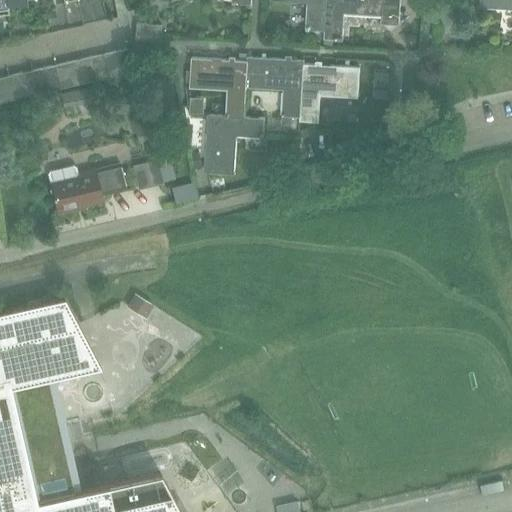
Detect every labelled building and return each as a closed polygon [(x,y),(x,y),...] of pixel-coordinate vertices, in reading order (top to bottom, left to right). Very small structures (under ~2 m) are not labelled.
[(95,23),(89,0),(84,0),(78,2),(83,25),(95,23)] [(102,0),(89,0),(95,23),(107,20),(102,0)] [(270,0),(270,1),(308,3),(307,30),(324,31),(326,31),(327,0),(270,0)] [(400,0),(327,0),(326,31),(324,31),(324,39),(343,40),(345,13),(382,15),(381,23),(399,25),(400,0)] [(511,0),(480,0),(480,7),(511,8),(511,0)] [(83,25),(78,2),(66,4),(72,28),(83,25)] [(72,28),(66,4),(55,7),(57,19),(60,31),(72,28)] [(60,31),(57,19),(50,21),(52,32),(60,31)] [(52,32),(50,21),(42,23),(44,34),(52,32)] [(44,34),(42,23),(34,24),(37,36),(44,34)] [(159,41),(160,24),(135,23),(134,40),(159,41)] [(37,36),(34,24),(26,26),(29,38),(37,36)] [(29,38),(26,26),(18,28),(21,40),(29,38)] [(21,40),(18,28),(11,30),(13,41),(21,40)] [(131,72),(126,48),(114,51),(119,74),(131,72)] [(119,74),(114,51),(102,54),(108,77),(119,74)] [(108,77),(102,54),(91,56),(96,80),(108,77)] [(96,80),(91,56),(79,59),(84,82),(96,80)] [(248,62),(246,62),(191,57),(190,88),(227,90),(226,115),(245,117),(247,87),(248,62)] [(247,58),(246,62),(248,62),(247,87),(284,89),(282,124),(292,124),(292,116),(300,117),(302,64),(304,64),(304,61),(247,58)] [(84,82),(79,59),(67,62),(72,85),(84,82)] [(72,85),(67,62),(55,64),(61,88),(72,85)] [(61,88),(55,64),(43,67),(49,91),(61,88)] [(302,64),(300,117),(300,121),(319,122),(321,95),(358,97),(360,67),(304,64),(302,64)] [(49,91),(43,67),(32,70),(37,93),(49,91)] [(37,93),(32,70),(20,72),(25,96),(37,93)] [(25,96),(20,72),(8,75),(13,99),(25,96)] [(13,99),(8,75),(0,76),(0,93),(2,101),(13,99)] [(208,114),(205,171),(235,173),(237,135),(264,137),(265,117),(245,117),(226,115),(208,114)] [(132,165),(133,169),(138,189),(163,183),(157,160),(132,165)] [(50,170),(48,174),(50,183),(49,183),(55,209),(102,198),(96,172),(78,176),(76,167),(72,165),(50,170)] [(126,306),(144,317),(152,304),(134,293),(126,306)] [(0,511),(180,511),(176,503),(159,471),(73,490),(48,379),(100,367),(64,297),(0,311),(0,511)] [(298,511),(297,502),(296,501),(275,506),(276,511),(298,511)]
